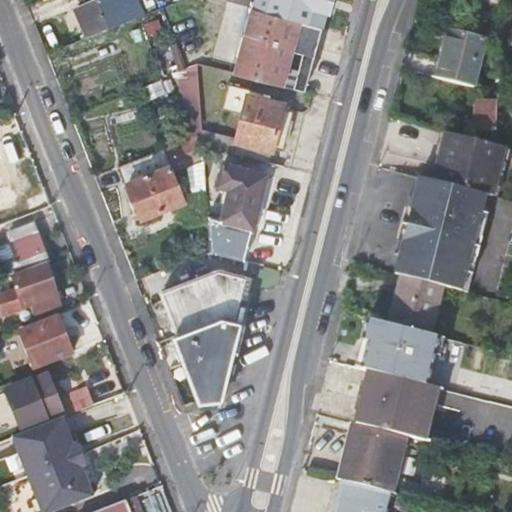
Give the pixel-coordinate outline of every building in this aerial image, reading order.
[(88,29),(90,35),(145,14),(138,0),(87,0),(84,2),(93,27),(88,29)] [(306,90),(323,28),(250,8),(232,72),(306,90)] [(494,27),(490,41),(500,43),(505,30),(494,27)] [(448,29),(435,76),(474,87),(486,39),(448,29)] [(182,70),(185,140),(203,132),(199,63),(186,68),(182,70)] [(204,132),(203,132),(204,145),(270,162),(273,149),(282,151),(293,111),(283,109),(285,99),(232,87),(227,108),(245,112),(238,140),(204,132)] [(474,99),(473,127),(497,128),(498,100),(474,99)] [(447,131),(435,180),(488,193),(495,195),(507,146),(447,131)] [(203,132),(185,140),(120,165),(124,175),(204,145),(203,132)] [(190,200),(207,194),(206,188),(204,145),(124,175),(141,217),(185,200),(171,163),(176,162),(190,200)] [(224,162),(218,185),(230,187),(223,218),(255,226),(269,173),(224,162)] [(420,176),(416,192),(424,194),(428,178),(420,176)] [(0,180),(0,224),(30,212),(23,194),(18,196),(11,177),(0,180)] [(469,268),(484,208),(488,193),(435,180),(428,178),(424,194),(416,192),(400,253),(395,273),(402,275),(444,285),(471,292),(477,270),(469,268)] [(394,252),(400,253),(416,192),(409,191),(394,252)] [(492,210),(484,208),(469,268),(477,270),(492,210)] [(0,249),(0,278),(12,274),(45,260),(47,260),(33,225),(9,234),(13,244),(0,249)] [(216,230),(210,252),(241,259),(246,238),(216,230)] [(62,304),(45,260),(12,274),(17,289),(0,295),(0,300),(6,316),(33,306),(37,314),(62,304)] [(161,292),(178,334),(220,318),(241,322),(252,278),(220,270),(161,292)] [(432,334),(444,285),(402,275),(390,323),(428,333),(432,334)] [(22,331),(36,369),(74,354),(59,316),(22,331)] [(222,400),(241,322),(220,318),(178,334),(191,369),(204,401),(222,400)] [(432,334),(428,333),(390,323),(388,323),(376,371),(417,381),(420,366),(435,369),(443,337),(432,334)] [(173,376),(191,369),(178,334),(159,341),(173,376)] [(369,369),(356,422),(406,435),(424,439),(437,386),(417,381),(376,371),(369,369)] [(26,395),(38,426),(95,405),(90,391),(62,402),(51,373),(32,380),(36,391),(26,395)] [(38,426),(12,437),(41,511),(50,511),(91,496),(80,467),(72,446),(61,418),(38,426)] [(356,422),(342,479),(392,492),(406,435),(356,422)] [(72,446),(80,467),(85,466),(77,444),(72,446)] [(334,507),(333,511),(387,511),(392,492),(342,479),(334,507)] [(142,511),(136,496),(127,499),(131,511),(142,511)] [(94,511),(131,511),(127,499),(94,511)]
